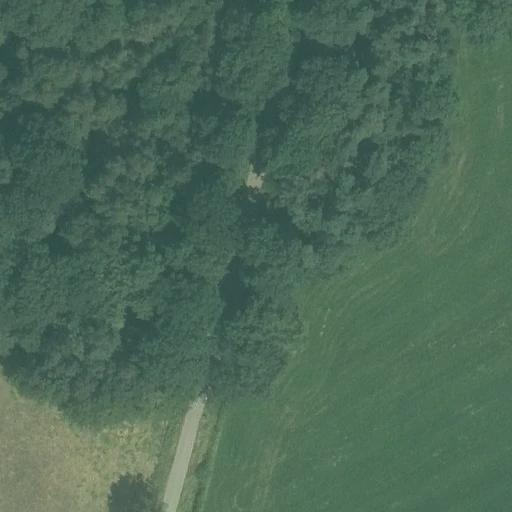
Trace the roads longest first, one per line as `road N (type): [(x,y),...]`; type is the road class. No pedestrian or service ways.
road 1 (unclassified): [(169,511),(299,0)]
road 2 (track): [(238,241),(115,267),(0,308)]
